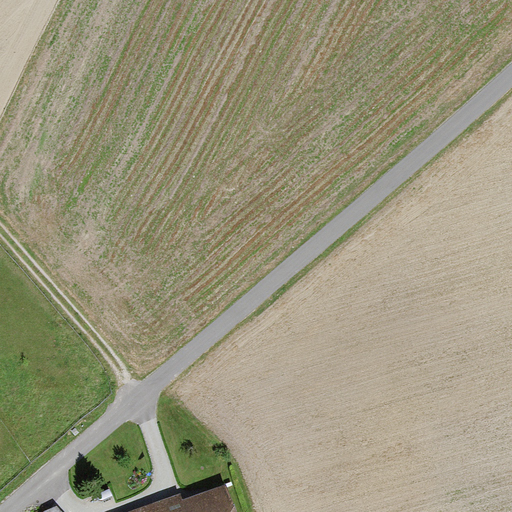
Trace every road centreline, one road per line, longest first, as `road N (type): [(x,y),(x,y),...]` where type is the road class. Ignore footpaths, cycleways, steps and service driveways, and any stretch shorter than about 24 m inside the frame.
road 1 (unclassified): [(511,74),(4,511)]
road 2 (track): [(0,233),(107,359),(128,404)]
